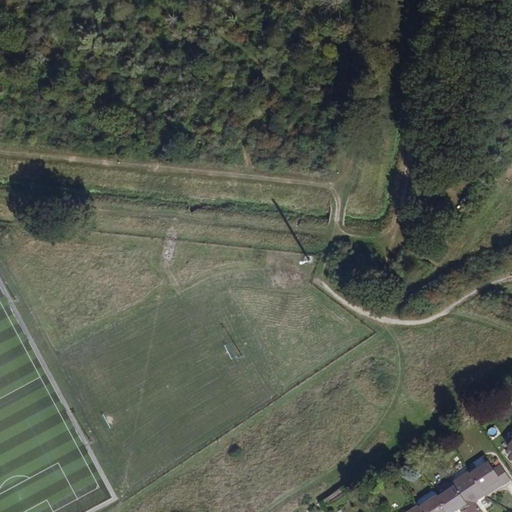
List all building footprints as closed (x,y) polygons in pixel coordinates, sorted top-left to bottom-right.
[(497,465),(493,459),(475,471),(489,491),(505,479),(507,481),(511,477),(511,473),(503,461),(497,465)] [(473,468),(456,479),(458,483),(467,497),(472,505),(477,511),(488,511),(484,506),(483,506),(476,496),(479,494),(481,495),(489,491),(475,471),(473,468)] [(467,497),(458,483),(442,493),(454,511),(466,503),(464,499),(467,497)] [(429,511),(455,511),(454,511),(442,493),(439,488),(436,488),(422,496),(421,500),(424,503),(429,511)] [(429,511),(424,503),(409,511),(429,511)]
